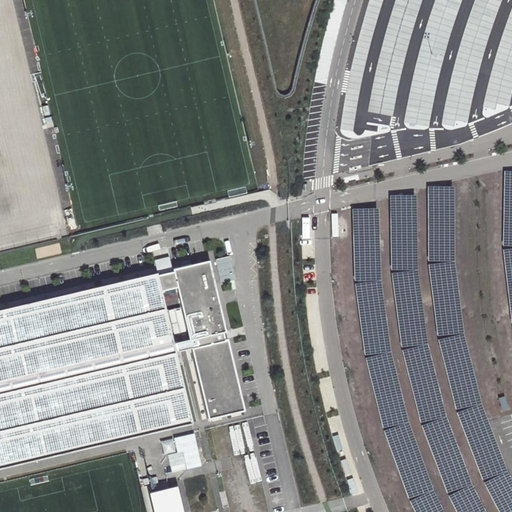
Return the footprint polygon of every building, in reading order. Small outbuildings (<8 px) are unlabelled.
[(102,284),(137,434),(244,409),(227,337),(225,338),(223,331),(225,330),(209,259),(172,267),(173,270),(156,274),(155,271),(102,284)] [(0,466),(137,434),(102,284),(0,308),(0,466)] [(507,410),(503,396),(496,398),(500,412),(507,410)] [(159,441),(163,454),(174,451),(171,438),(159,441)] [(354,479),(348,480),(352,495),(358,493),(354,479)] [(174,511),(168,481),(141,488),(146,511),(174,511)]
